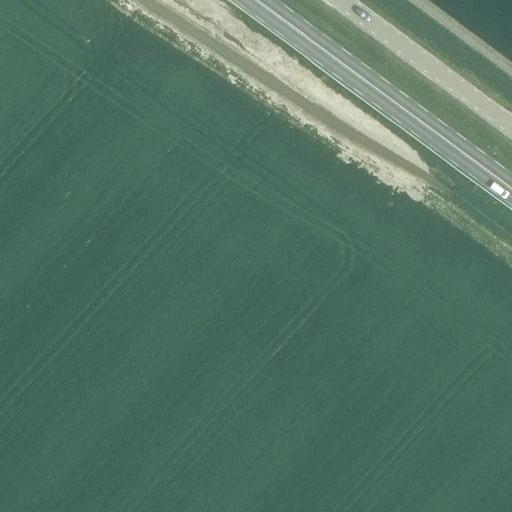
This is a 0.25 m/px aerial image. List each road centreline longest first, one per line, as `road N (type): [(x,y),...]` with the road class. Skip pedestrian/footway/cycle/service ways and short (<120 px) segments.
road 1 (primary): [(511,191),(250,0)]
road 2 (unclassified): [(511,127),(340,0)]
